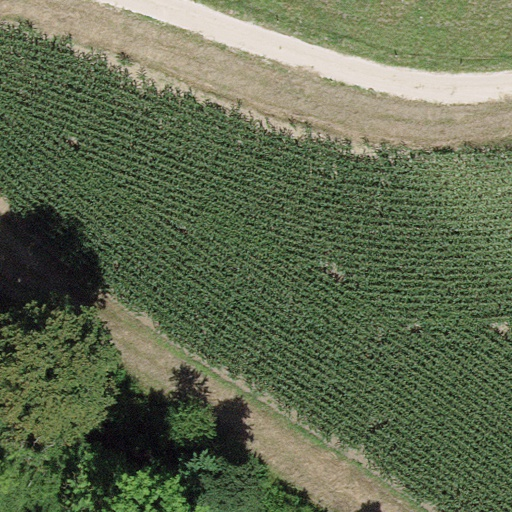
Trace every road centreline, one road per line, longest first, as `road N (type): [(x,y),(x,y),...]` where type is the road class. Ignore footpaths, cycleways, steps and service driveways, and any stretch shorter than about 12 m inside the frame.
road 1 (track): [(129,0),(274,54),(374,80),(430,92),(511,86)]
road 2 (unclassified): [(0,411),(128,511)]
